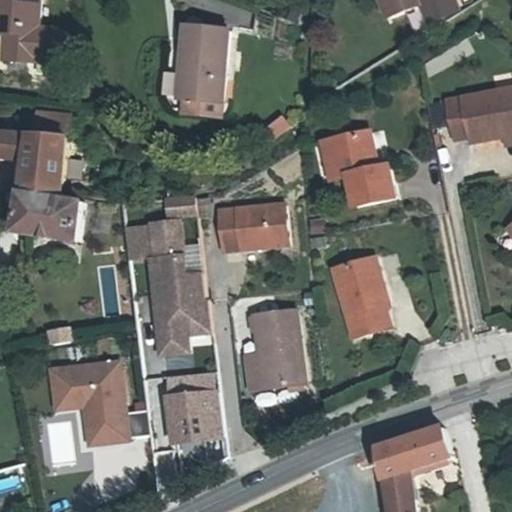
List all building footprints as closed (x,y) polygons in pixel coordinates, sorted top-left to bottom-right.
[(9,60),(39,62),(40,60),(65,62),(70,57),(71,38),(67,33),(41,31),(43,0),(0,0),(0,23),(11,24),(10,36),(9,60)] [(383,0),(392,19),(422,7),(419,0),(383,0)] [(0,35),(10,36),(11,24),(0,23),(0,35)] [(187,28),(184,69),(189,70),(187,99),(224,103),(230,32),(187,28)] [(181,99),(187,99),(189,70),(184,69),(181,99)] [(511,91),(450,104),(457,142),(472,139),(474,145),(507,138),(506,131),(511,129),(511,91)] [(224,103),(187,99),(185,113),(222,117),(224,103)] [(287,118),(271,129),(279,141),(296,130),(287,118)] [(27,198),(69,203),(69,194),(72,138),(0,133),(0,158),(30,164),(27,198)] [(335,144),(343,182),(354,180),(360,209),(401,201),(394,169),(381,172),(373,136),(335,144)] [(335,183),(343,182),(335,144),(328,145),(335,183)] [(69,203),(27,198),(22,233),(23,236),(84,245),(88,205),(69,203)] [(207,216),(204,198),(171,203),(173,221),(207,216)] [(218,251),(285,246),(281,206),(216,211),(218,251)] [(176,223),(149,226),(154,261),(149,262),(160,352),(184,349),(181,325),(211,321),(208,302),(206,302),(202,275),(184,277),(176,223)] [(154,261),(149,226),(127,229),(132,264),(149,262),(154,261)] [(381,312),(386,311),(388,310),(376,261),(334,271),(353,340),(385,331),(381,312)] [(269,355),(256,357),(260,391),(316,384),(306,311),(263,317),(269,355)] [(390,330),(386,311),(381,312),(385,331),(390,330)] [(184,349),(160,352),(161,359),(190,355),(188,338),(213,334),(211,321),(181,325),(184,349)] [(53,333),(55,347),(78,344),(76,330),(53,333)] [(118,360),(63,367),(67,392),(83,390),(85,405),(90,443),(129,437),(118,360)] [(67,392),(63,367),(52,369),(57,409),(85,405),(83,390),(67,392)] [(166,397),(172,444),(222,437),(216,391),(166,397)] [(417,511),(410,470),(454,453),(444,421),(382,444),(394,511),(417,511)]
